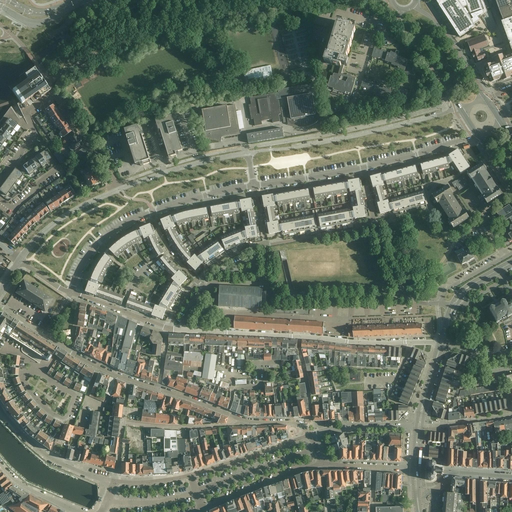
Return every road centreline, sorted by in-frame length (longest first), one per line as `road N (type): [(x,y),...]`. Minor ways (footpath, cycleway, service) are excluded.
road 1 (residential): [(299,337),(169,328),(68,295)]
road 2 (residential): [(253,184),(362,167),(478,136)]
road 3 (residential): [(68,295),(79,266),(117,225),(253,184)]
road 4 (residential): [(459,109),(248,153)]
road 5 (residential): [(242,421),(122,422),(114,481)]
road 6 (residential): [(441,343),(299,337)]
road 7 (residential): [(114,481),(54,462),(0,409)]
road 8 (residential): [(227,414),(99,366)]
road 9 (residential): [(118,189),(248,153)]
road 10 (residential): [(202,508),(322,462)]
road 11 (residential): [(310,434),(190,475)]
road 12 (residential): [(19,259),(70,212),(118,189)]
